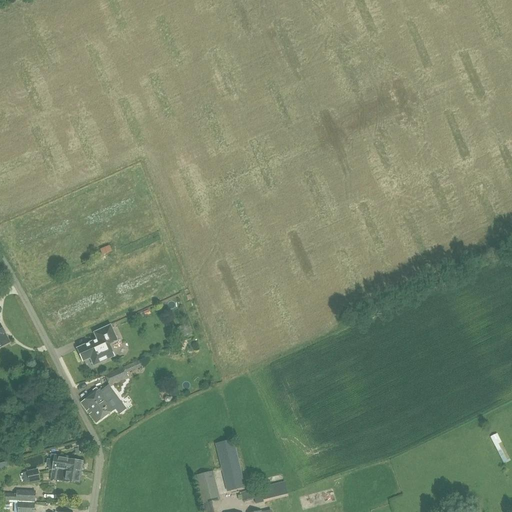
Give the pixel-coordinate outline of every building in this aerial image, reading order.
[(187,322),(176,328),(180,337),(191,332),(187,322)] [(77,348),(83,361),(90,358),(93,366),(114,356),(113,356),(108,344),(116,341),(117,340),(110,325),(94,333),(97,339),(77,348)] [(0,346),(9,341),(0,326),(0,346)] [(128,365),(124,366),(126,372),(130,370),(130,371),(142,366),(139,360),(127,365),(128,365)] [(126,372),(124,366),(105,375),(109,385),(128,376),(126,372)] [(81,403),(96,423),(115,409),(100,389),(81,403)] [(233,439),(215,444),(227,492),(245,487),(233,439)] [(54,455),(52,471),(52,470),(59,471),(65,470),(81,473),(83,461),(68,459),(69,457),(54,455)] [(40,480),(37,469),(27,472),(28,475),(24,476),(25,482),(29,481),(30,482),(40,480)] [(51,479),(74,482),(79,483),(81,473),(65,470),(59,471),(52,470),(52,471),(51,479)] [(213,471),(195,475),(204,511),(213,511),(211,501),(220,499),(213,471)] [(252,489),(240,493),(242,502),(253,499),(255,504),(263,501),(263,499),(287,494),(284,482),(260,488),(252,489)] [(8,493),(8,502),(14,501),(18,501),(34,502),(35,491),(16,490),(16,494),(8,493)] [(302,500),(287,502),(289,511),(303,511),(304,511),(302,500)] [(18,501),(17,511),(33,511),(34,502),(18,501)]
